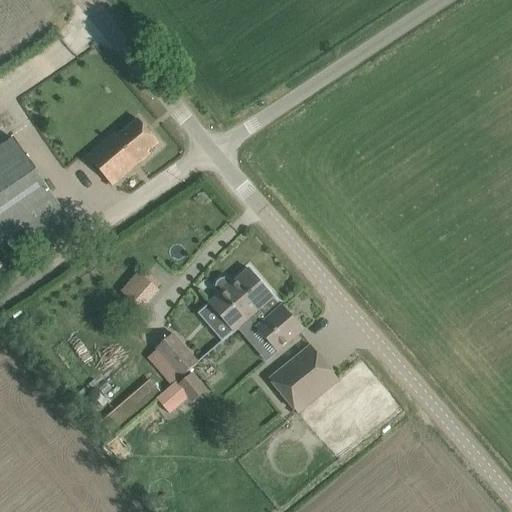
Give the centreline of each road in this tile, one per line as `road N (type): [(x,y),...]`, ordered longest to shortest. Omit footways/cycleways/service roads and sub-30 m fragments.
road 1 (unclassified): [(511,498),(213,151)]
road 2 (unclassified): [(213,151),(442,0)]
road 3 (unclassified): [(213,151),(82,0)]
